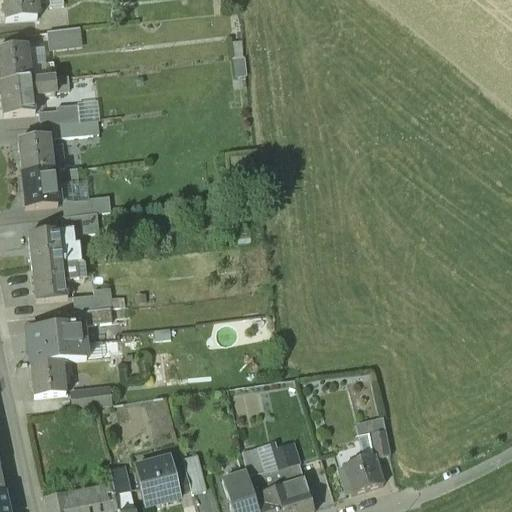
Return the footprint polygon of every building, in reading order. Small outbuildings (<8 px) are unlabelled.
[(2,0),(5,24),(36,20),(33,0),(2,0)] [(49,0),(50,8),(64,7),(62,0),(49,0)] [(79,30),(50,33),(51,49),(81,46),(79,30)] [(27,48),(0,51),(0,85),(30,82),(27,48)] [(67,78),(52,80),(54,93),(68,92),(67,78)] [(30,82),(0,85),(0,91),(3,118),(33,115),(32,99),(54,96),(54,93),(52,80),(30,82)] [(56,113),(38,115),(39,128),(53,127),(78,124),(77,107),(55,109),(56,113)] [(78,124),(53,127),(55,141),(80,138),(78,124)] [(49,141),(18,145),(21,177),(53,174),(52,169),(49,141)] [(88,148),(75,150),(77,166),(52,169),(53,174),(76,171),(90,170),(88,148)] [(76,171),(53,174),(54,188),(78,185),(76,171)] [(53,174),(21,177),(25,211),(56,208),(54,188),(53,174)] [(90,204),(64,207),(65,219),(91,216),(90,204)] [(65,219),(56,220),(57,235),(59,235),(59,240),(94,236),(91,216),(65,219)] [(57,235),(28,238),(32,271),(62,267),(59,240),(59,235),(57,235)] [(62,267),(32,271),(35,305),(66,302),(64,284),(83,282),(82,265),(62,267)] [(109,290),(93,292),(94,299),(73,302),(74,314),(108,311),(112,310),(109,290)] [(74,314),(69,315),(70,327),(81,325),(81,329),(110,325),(108,311),(74,314)] [(62,331),(26,335),(29,368),(61,364),(85,361),(81,329),(81,325),(70,327),(62,327),(62,331)] [(61,364),(29,368),(33,401),(65,397),(61,364)] [(108,391),(71,395),(73,414),(110,409),(108,391)] [(368,439),(356,443),(361,457),(352,460),(353,463),(342,467),(343,472),(338,474),(341,485),(347,483),(351,497),(383,486),(375,461),(371,448),(368,439)] [(386,446),(371,448),(375,461),(389,460),(386,446)] [(273,447),(241,457),(245,476),(246,480),(298,466),(292,448),(275,453),(273,447)] [(204,494),(195,460),(182,464),(191,497),(204,494)] [(168,461),(132,471),(142,509),(178,500),(177,496),(172,473),(168,461)] [(312,511),(298,466),(246,480),(256,511),(312,511)] [(122,469),(107,473),(111,488),(113,498),(128,494),(122,469)] [(184,470),(172,473),(177,496),(190,492),(184,470)] [(256,511),(246,480),(245,476),(222,484),(230,511),(256,511)] [(111,488),(67,496),(69,511),(116,511),(113,498),(111,488)] [(133,511),(128,494),(113,498),(116,511),(133,511)] [(69,511),(67,496),(43,501),(44,511),(69,511)]
